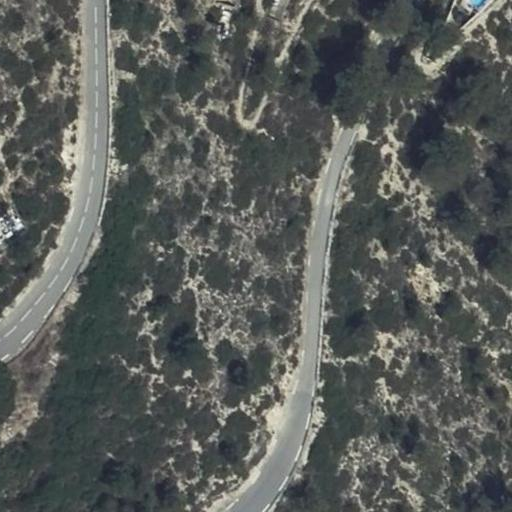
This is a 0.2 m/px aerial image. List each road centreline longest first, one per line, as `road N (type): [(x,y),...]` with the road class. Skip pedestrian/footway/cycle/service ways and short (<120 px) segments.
road 1 (tertiary): [(412,0),(350,117),(320,204),(303,412),(249,511)]
road 2 (tertiary): [(0,342),(50,284),(83,211),(94,132),(91,0)]
